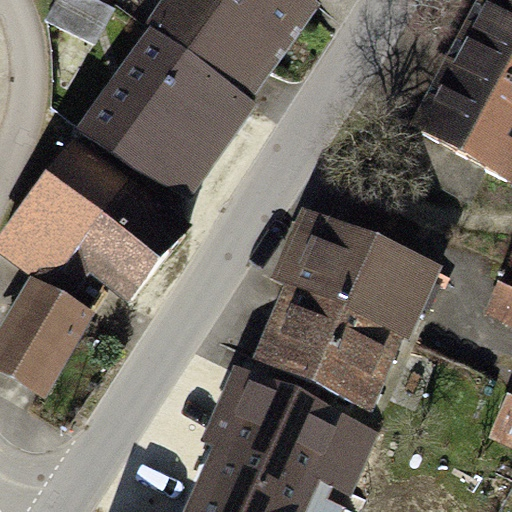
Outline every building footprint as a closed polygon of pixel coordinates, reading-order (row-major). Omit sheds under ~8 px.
[(164,0),(80,115),(191,195),(333,0),(164,0)] [(511,0),(473,0),(399,142),(511,201),(511,0)] [(189,237),(75,161),(8,262),(54,293),(0,374),(0,382),(46,413),(97,337),(76,323),(92,300),(130,326),(189,237)] [(423,279),(293,223),(226,377),(355,433),(423,279)] [(511,272),(500,268),(480,322),(511,333),(511,272)] [(511,370),(479,448),(511,461),(511,370)] [(371,446),(224,384),(169,511),(294,511),(306,486),(347,503),(371,446)]
